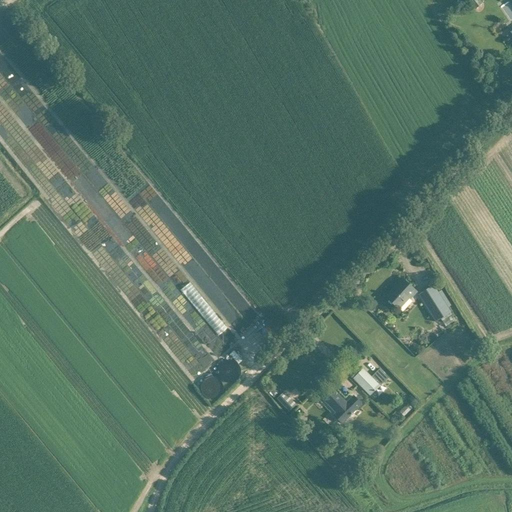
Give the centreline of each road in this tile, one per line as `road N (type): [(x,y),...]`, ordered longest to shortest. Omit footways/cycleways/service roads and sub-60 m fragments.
road 1 (unclassified): [(266,373),(511,123)]
road 2 (track): [(266,373),(169,470),(155,511)]
